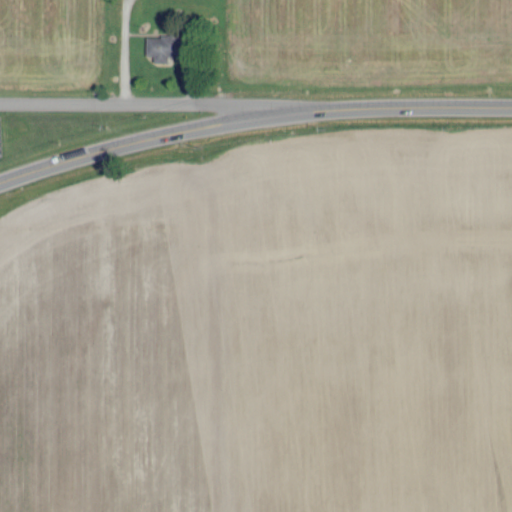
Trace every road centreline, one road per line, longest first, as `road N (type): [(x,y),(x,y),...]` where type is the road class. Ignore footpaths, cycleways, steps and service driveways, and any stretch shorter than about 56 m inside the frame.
road 1 (primary): [(0,182),(262,115)]
road 2 (residential): [(262,115),(212,104),(0,102)]
road 3 (primary): [(262,115),(511,105)]
